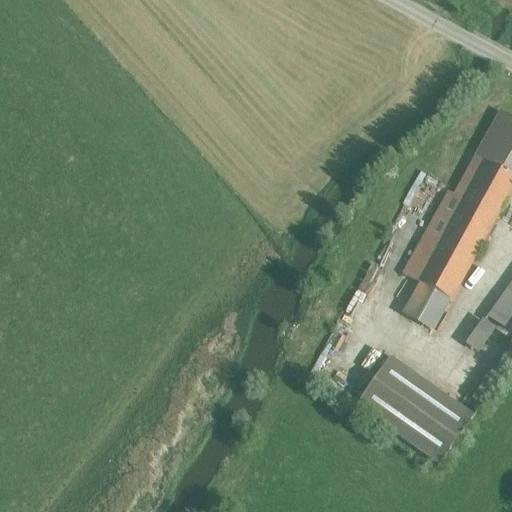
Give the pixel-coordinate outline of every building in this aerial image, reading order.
[(402,274),(419,284),(451,302),(453,303),(511,193),(511,119),(499,112),(454,195),(448,191),(402,274)] [(511,282),(487,317),(511,335),(511,282)] [(434,333),(451,302),(419,284),(402,316),(434,333)] [(496,330),(483,321),(465,346),(478,355),(496,330)] [(482,407),(511,364),(511,344),(472,400),(482,407)] [(474,417),(391,358),(356,407),(439,466),(474,417)]
